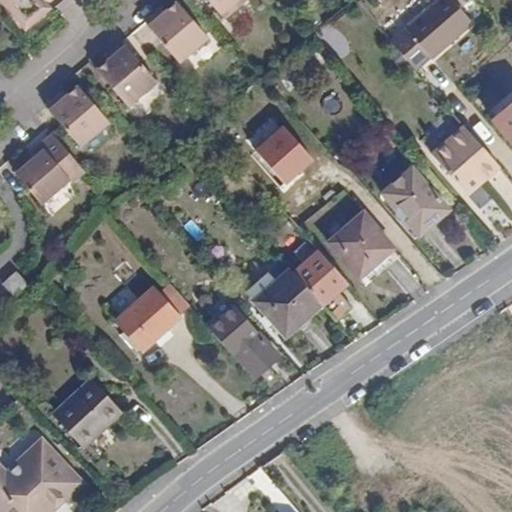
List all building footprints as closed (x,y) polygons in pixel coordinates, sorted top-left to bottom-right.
[(2,0),(26,28),(33,29),(48,17),(48,10),(40,0),(2,0)] [(206,0),(229,27),(257,3),(254,0),(206,0)] [(431,0),(385,39),(389,43),(440,0),(431,0)] [(448,0),(440,0),(389,43),(409,66),(425,52),(429,57),(468,24),(448,0)] [(157,22),(147,31),(182,73),(211,49),(180,12),(169,20),(161,27),(157,22)] [(165,15),(157,22),(161,27),(169,20),(165,15)] [(352,41),(368,44),(371,28),(355,25),(352,41)] [(160,92),(125,49),(115,57),(120,63),(112,69),(102,78),(133,115),(160,92)] [(108,64),(112,69),(120,63),(115,57),(109,63),(108,64)] [(58,106),(48,114),(83,157),(112,133),(82,96),(71,105),(63,112),(58,106)] [(71,105),(67,99),(58,106),(63,112),(71,105)] [(511,99),(490,119),(511,144),(511,99)] [(459,124),(449,111),(414,139),(425,152),(459,124)] [(285,124),(254,153),(287,189),(318,160),(285,124)] [(495,165),(459,124),(425,152),(461,194),(495,165)] [(49,160),(35,170),(21,183),(44,211),(86,177),(57,143),(43,154),(49,160)] [(30,164),(35,170),(49,160),(43,154),(30,164)] [(380,196),(411,233),(429,219),(433,224),(447,213),(411,170),(380,196)] [(294,207),(283,216),(296,231),(307,223),(294,207)] [(362,214),(327,243),(358,279),(392,249),(362,214)] [(429,219),(411,233),(416,238),(433,224),(429,219)] [(291,273),(319,305),(343,284),(316,253),(291,273)] [(291,273),(287,269),(250,302),(282,338),(319,305),(291,273)] [(19,271),(3,283),(15,299),(31,287),(19,271)] [(148,289),(111,321),(136,350),(174,317),(185,307),(165,285),(154,295),(148,289)] [(210,286),(187,306),(196,317),(219,297),(210,286)] [(253,332),(229,352),(250,377),(274,356),(253,332)] [(94,383),(56,419),(85,450),(123,414),(94,383)] [(17,476),(13,472),(9,475),(0,465),(0,507),(4,511),(11,511),(16,509),(18,511),(33,511),(73,474),(44,442),(19,466),(24,470),(17,476)] [(24,470),(19,466),(13,472),(17,476),(24,470)]
